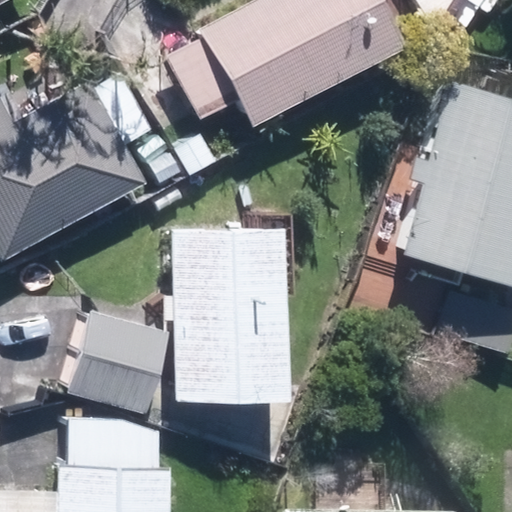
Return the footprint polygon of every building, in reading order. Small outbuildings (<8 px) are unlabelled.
[(393,14),(383,0),(238,0),(202,25),(258,106),(393,14)] [(0,82),(0,242),(135,166),(84,77),(18,114),(0,82)] [(511,173),(511,110),(427,87),(379,256),(489,287),(506,226),(498,224),(511,173)] [(154,228),(154,331),(154,352),(154,399),(261,399),(262,228),(154,228)] [(437,293),(425,331),(492,352),(504,314),(437,293)] [(154,352),(154,331),(74,310),(51,393),(136,416),(154,352)] [(109,417),(53,415),(52,464),(41,463),(39,511),(147,511),(150,466),(141,466),(143,430),(109,417)]
